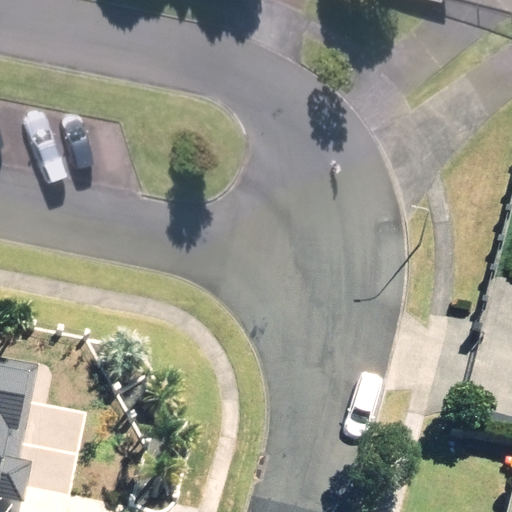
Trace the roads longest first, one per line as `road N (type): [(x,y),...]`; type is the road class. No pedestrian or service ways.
road 1 (residential): [(315,257),(300,129),(251,65),(0,20)]
road 2 (residential): [(0,196),(315,257)]
road 3 (residential): [(315,257),(323,295),(311,382),(279,511)]
